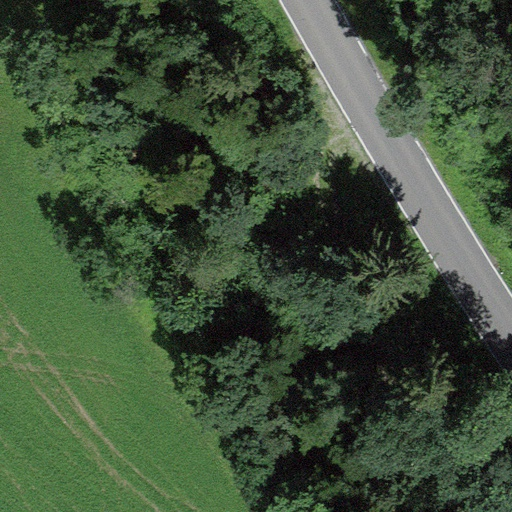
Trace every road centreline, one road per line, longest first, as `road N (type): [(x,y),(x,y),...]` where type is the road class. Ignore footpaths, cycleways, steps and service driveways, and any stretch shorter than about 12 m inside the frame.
road 1 (track): [(452,511),(303,131),(319,33)]
road 2 (tertiary): [(511,333),(300,0)]
